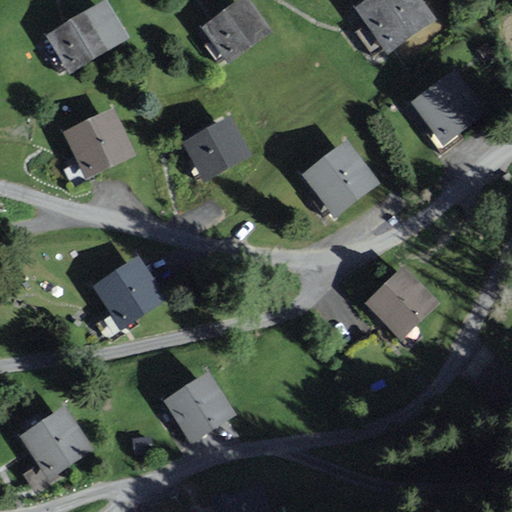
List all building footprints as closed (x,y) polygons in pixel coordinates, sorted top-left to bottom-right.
[(242,0),(206,27),(230,59),(270,29),(248,0),(242,0)] [(371,0),(363,6),(392,46),(431,17),(418,0),(371,0)] [(53,36),(74,68),(125,36),(104,3),(53,36)] [(445,145),(490,110),(456,67),(412,103),(445,145)] [(85,178),(137,154),(116,108),(64,132),(85,178)] [(205,180),(252,154),(231,115),(183,141),(205,180)] [(336,218),(382,182),(348,139),(302,175),(336,218)] [(139,259),(97,287),(123,326),(165,298),(139,259)] [(365,303),(400,340),(440,302),(404,266),(365,303)] [(511,373),(511,371),(498,359),(476,384),(491,397),(511,373)] [(210,372),(164,400),(190,442),(236,413),(210,372)] [(66,406),(20,437),(50,481),(96,450),(66,406)] [(273,511),(266,486),(213,501),(216,511),(273,511)]
